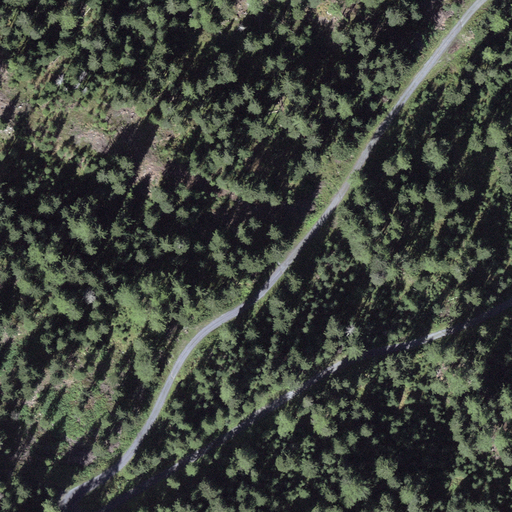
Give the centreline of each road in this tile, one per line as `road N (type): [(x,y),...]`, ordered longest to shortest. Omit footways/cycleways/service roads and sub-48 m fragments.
road 1 (track): [(482,0),(262,291),(188,345),(149,425),(110,471),(77,492),(76,511)]
road 2 (track): [(112,511),(388,352),(511,301)]
